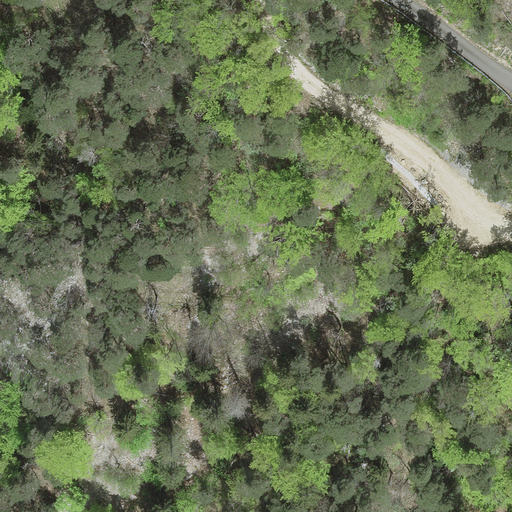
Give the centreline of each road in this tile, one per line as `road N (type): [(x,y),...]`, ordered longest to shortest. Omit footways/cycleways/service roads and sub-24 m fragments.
road 1 (track): [(511,228),(293,64),(256,0)]
road 2 (unclassified): [(398,0),(511,80)]
